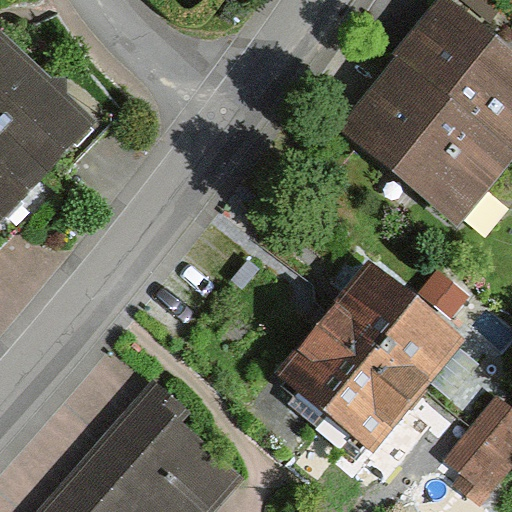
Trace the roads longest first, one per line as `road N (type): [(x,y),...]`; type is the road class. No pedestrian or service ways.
road 1 (residential): [(230,118),(0,401)]
road 2 (residential): [(230,118),(104,0)]
road 3 (residential): [(311,0),(230,118)]
